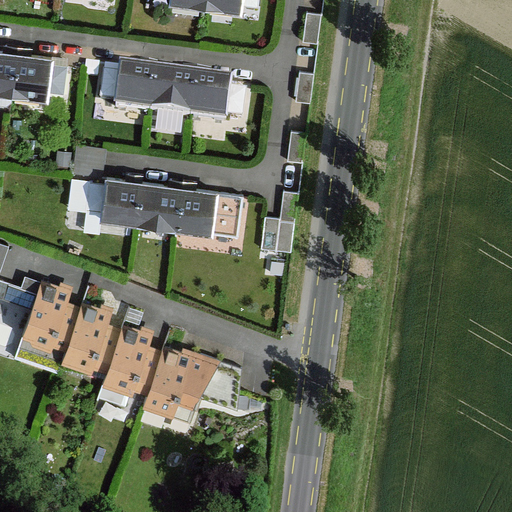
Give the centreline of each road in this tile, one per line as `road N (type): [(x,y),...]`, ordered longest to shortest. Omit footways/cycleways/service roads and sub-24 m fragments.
road 1 (secondary): [(299,511),(371,0)]
road 2 (track): [(424,0),(358,511)]
